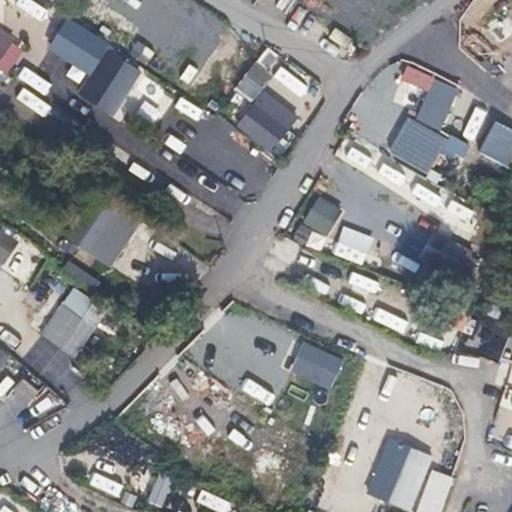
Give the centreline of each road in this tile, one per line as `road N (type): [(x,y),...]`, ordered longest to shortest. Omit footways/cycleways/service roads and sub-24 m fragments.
road 1 (unclassified): [(0,468),(76,425),(221,299),(349,81)]
road 2 (unknown): [(237,272),(467,388),(478,413),(486,511)]
road 3 (unclassified): [(349,81),(434,19),(477,0)]
road 4 (residential): [(349,81),(224,0)]
